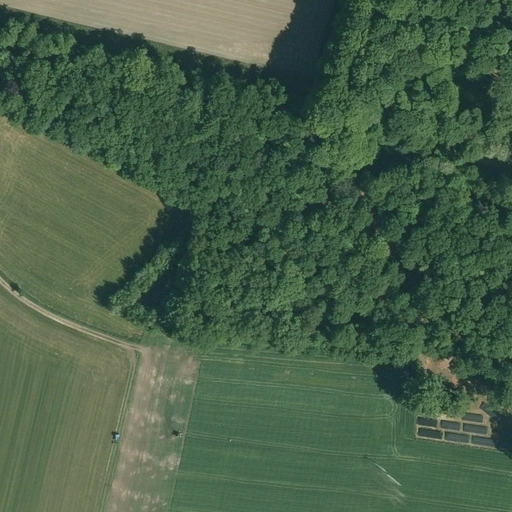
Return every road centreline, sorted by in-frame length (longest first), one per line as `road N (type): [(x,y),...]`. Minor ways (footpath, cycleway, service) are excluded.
road 1 (unclassified): [(329,120),(0,41)]
road 2 (track): [(0,279),(57,319),(131,352),(100,511)]
road 3 (unclassified): [(511,168),(329,120)]
road 4 (unclassified): [(329,120),(382,0)]
